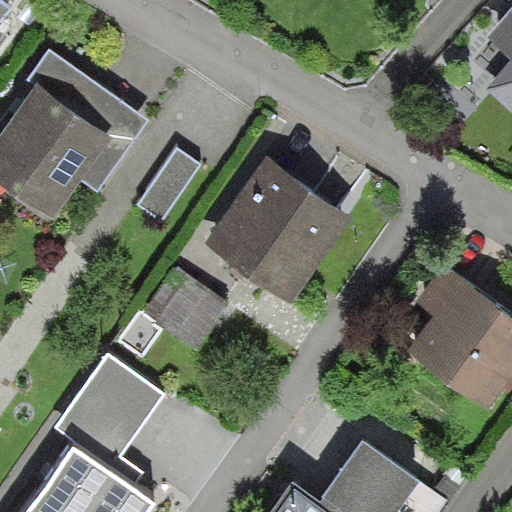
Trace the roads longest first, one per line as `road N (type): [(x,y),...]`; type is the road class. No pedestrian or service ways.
road 1 (residential): [(206,511),(439,176)]
road 2 (residential): [(143,0),(367,131)]
road 3 (residential): [(367,131),(478,0)]
